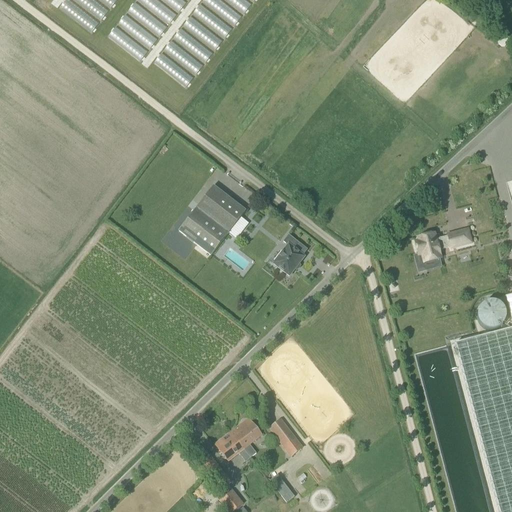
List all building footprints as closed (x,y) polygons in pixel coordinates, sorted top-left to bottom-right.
[(245,212),(213,187),(179,231),(211,256),(245,212)] [(450,249),(471,244),(467,230),(447,236),(447,237),(436,240),(434,234),(417,239),(418,242),(414,243),(418,256),(422,255),(424,264),(441,260),(439,251),(450,248),(450,249)] [(298,244),(288,236),(283,243),(288,246),(273,265),(289,277),(304,258),(294,250),(298,244)] [(511,511),(511,296),(505,299),(511,325),(511,329),(455,345),(498,511),(511,511)] [(248,419),(230,433),(234,439),(235,438),(244,449),(262,435),(248,419)] [(288,428),(276,438),(292,458),(304,449),(288,428)] [(228,462),(244,449),(235,438),(234,439),(230,433),(215,445),(228,462)] [(198,458),(223,490),(231,484),(206,452),(198,458)] [(191,471),(171,491),(181,501),(201,482),(191,471)] [(276,474),(268,480),(285,504),(293,498),(276,474)] [(235,511),(243,506),(232,492),(225,497),(222,493),(214,498),(225,511),(235,511)]
